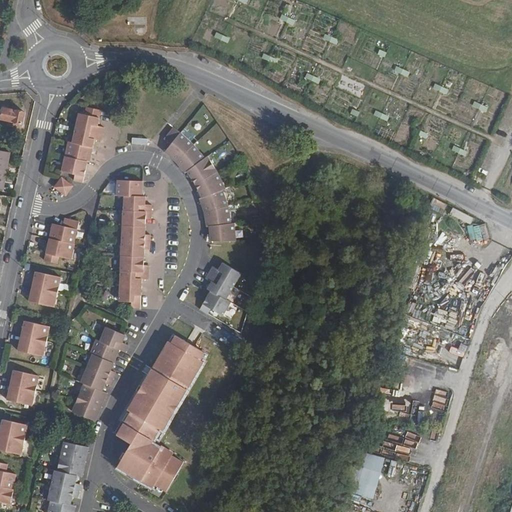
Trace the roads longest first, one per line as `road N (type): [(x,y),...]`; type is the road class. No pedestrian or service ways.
road 1 (tertiary): [(511,220),(185,70),(114,60)]
road 2 (residential): [(175,302),(194,269),(198,218),(190,192),(163,162),(122,158),(75,206),(58,211),(25,203)]
road 3 (track): [(425,511),(492,301),(511,281)]
road 4 (residential): [(103,486),(104,434),(119,393),(175,302)]
